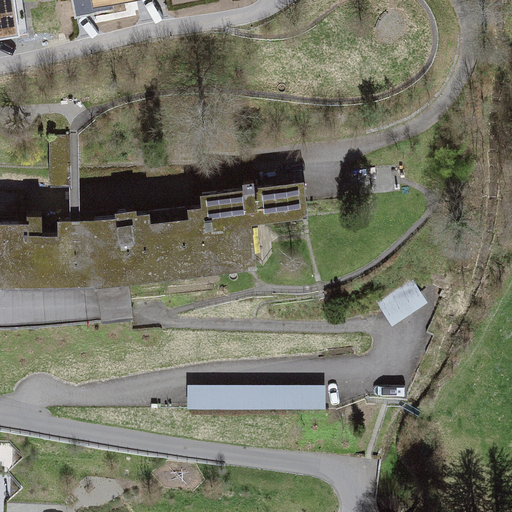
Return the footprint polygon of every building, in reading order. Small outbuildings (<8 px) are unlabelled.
[(0,0),(0,35),(27,31),(22,0),(0,0)] [(90,0),(93,14),(115,10),(114,3),(128,0),(90,0)] [(72,186),(71,136),(50,136),(51,186),(72,186)] [(317,205),(316,188),(193,193),(194,215),(0,221),(0,275),(260,267),(258,207),(317,205)] [(392,314),(427,295),(418,277),(382,297),(392,314)]
